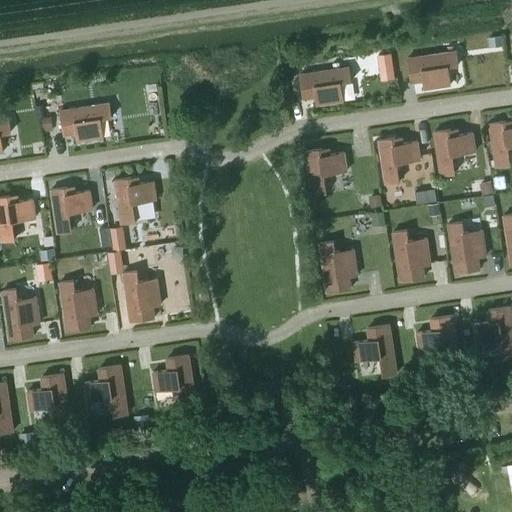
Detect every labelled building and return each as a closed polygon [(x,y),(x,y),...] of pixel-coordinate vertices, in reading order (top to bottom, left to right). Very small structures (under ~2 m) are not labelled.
[(501,34),(490,36),(491,47),(503,45),(501,34)] [(456,50),(407,57),(411,81),(423,79),(424,88),(450,84),(448,65),(458,64),(456,50)] [(390,53),(379,55),(380,66),(392,64),(390,53)] [(340,82),(351,80),(349,66),(300,73),(304,97),(315,96),(317,104),(343,100),(340,82)] [(157,86),(143,87),(144,98),(158,97),(157,86)] [(46,101),(35,104),(37,115),(48,113),(46,101)] [(109,102),(60,109),(64,133),(76,132),(77,140),(103,136),(100,118),(111,116),(109,102)] [(8,117),(0,118),(0,151),(3,151),(0,132),(11,131),(8,117)] [(506,120),(489,122),(496,166),(510,164),(507,145),(511,144),(511,125),(506,127),(506,120)] [(450,128),(434,131),(440,174),(454,172),(452,154),(475,150),(472,132),(451,135),(450,128)] [(395,137),(378,139),(385,183),(399,180),(396,162),(420,159),(417,140),(396,143),(395,137)] [(323,173),(347,170),(344,151),(323,154),(322,148),(305,150),(312,194),(326,191),(323,173)] [(504,174),(492,176),(494,188),(505,187),(504,174)] [(131,176),(115,179),(121,222),(135,220),(133,202),(156,198),(153,180),(132,183),(131,176)] [(491,179),(480,181),(482,193),(493,191),(491,179)] [(67,186),(51,188),(58,232),(72,230),(69,211),(93,208),(90,189),(68,193),(67,186)] [(437,189),(425,191),(427,202),(439,201),(437,189)] [(11,194),(0,196),(0,231),(1,240),(15,238),(12,219),(36,216),(33,198),(12,201),(11,194)] [(380,194),(369,195),(370,207),(382,205),(380,194)] [(494,194),(482,197),(485,208),(496,206),(494,194)] [(439,202),(427,204),(429,215),(441,213),(439,202)] [(384,212),(372,213),(373,225),(385,223),(384,212)] [(462,221),(448,223),(455,271),(479,268),(477,256),(486,255),(482,228),(463,231),(462,221)] [(108,226),(96,228),(98,239),(110,238),(108,226)] [(407,229),(392,231),(400,280),(424,276),(422,264),(430,263),(426,237),(408,240),(407,229)] [(123,230),(113,232),(115,249),(125,247),(123,230)] [(349,275),(357,274),(353,248),(335,251),(333,240),(319,242),(327,291),(351,287),(349,275)] [(53,246),(41,248),(43,260),(55,258),(53,246)] [(120,250),(109,251),(111,267),(122,266),(120,250)] [(107,252),(96,254),(97,265),(108,263),(107,252)] [(49,261),(38,263),(39,275),(51,273),(49,261)] [(137,269),(123,272),(130,320),(154,317),(152,305),(161,304),(157,277),(138,280),(137,269)] [(73,279),(59,281),(67,330),(91,326),(89,314),(97,313),(93,287),(75,290),(73,279)] [(16,288),(2,290),(9,338),(33,335),(32,323),(40,322),(36,295),(18,298),(16,288)] [(511,354),(511,319),(510,305),(488,309),(490,321),(474,323),(477,341),(500,338),(503,356),(511,354)] [(433,329),(417,332),(419,350),(443,346),(446,365),(460,363),(452,314),(431,317),(433,329)] [(353,341),(356,360),(380,356),(382,374),(396,372),(389,324),(367,327),(369,339),(353,341)] [(189,354),(167,357),(169,369),(153,371),(155,390),(179,386),(182,405),(196,402),(189,354)] [(478,363),(466,365),(468,376),(480,375),(478,363)] [(128,413),(121,364),(99,367),(101,379),(85,382),(87,400),(111,396),(114,415),(128,413)] [(420,372),(408,374),(410,385),(422,383),(420,372)] [(71,421),(63,373),(42,376),(43,388),(27,390),(30,409),(54,405),(57,423),(71,421)] [(0,431),(13,430),(6,381),(0,382),(0,431)] [(348,383),(336,385),(338,396),(349,395),(348,383)] [(146,413),(134,415),(136,428),(148,426),(146,413)] [(89,423),(77,424),(78,435),(90,434),(89,423)] [(30,432),(19,433),(21,445),(32,444),(30,432)]
